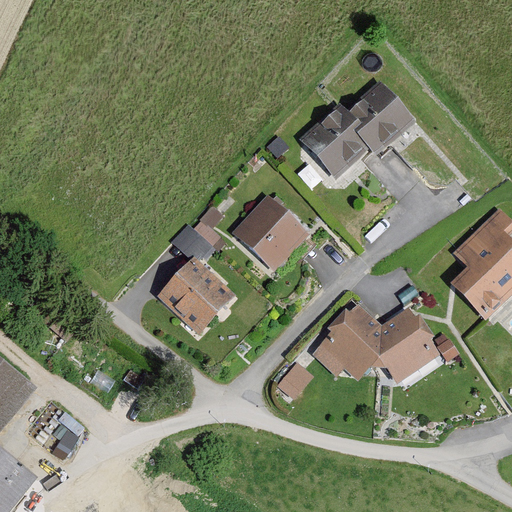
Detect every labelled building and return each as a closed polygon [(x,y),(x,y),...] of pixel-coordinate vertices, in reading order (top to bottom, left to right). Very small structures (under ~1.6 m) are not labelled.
[(376,87),(345,118),(338,111),(301,147),(335,181),(366,150),(375,159),(412,122),(376,87)] [(311,237),(267,197),(230,237),(273,277),(311,237)] [(484,325),(511,297),(511,247),(506,242),(511,236),(511,219),(502,209),(456,256),(471,271),(451,292),(484,325)] [(228,247),(214,233),(225,222),(214,211),(193,231),(218,256),(228,247)] [(189,227),(176,241),(199,263),(212,251),(189,227)] [(155,300),(196,341),(236,301),(194,260),(155,300)] [(395,386),(437,359),(406,312),(381,330),(362,307),(320,343),(324,348),(314,358),(335,382),(346,373),(357,386),(374,362),(395,386)] [(447,367),(460,358),(449,341),(436,350),(447,367)] [(277,386),(294,400),(316,376),(299,361),(277,386)] [(0,511),(8,511),(33,482),(0,455),(0,430),(33,392),(0,363),(0,511)]
